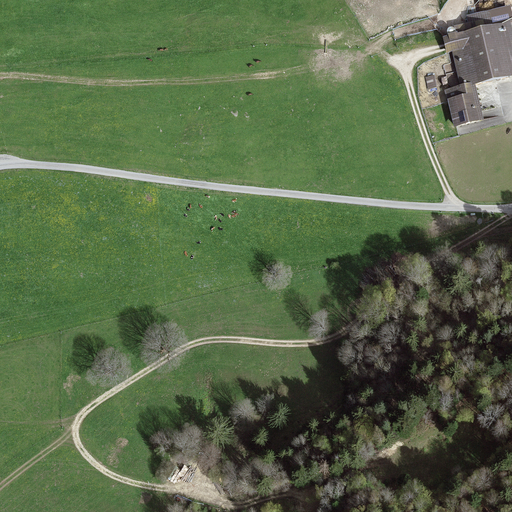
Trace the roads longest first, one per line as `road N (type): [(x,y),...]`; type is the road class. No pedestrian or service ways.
road 1 (track): [(511,213),(407,275),(332,336),(192,343),(88,407),(76,429),(94,464),(137,484),(240,504),(387,463),(414,476),(445,511)]
road 2 (unclassified): [(511,208),(0,164)]
